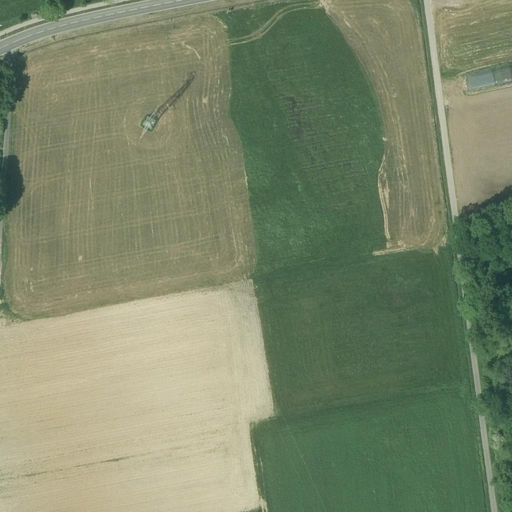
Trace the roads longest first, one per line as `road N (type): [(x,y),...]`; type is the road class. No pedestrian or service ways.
road 1 (unclassified): [(492,511),(425,0)]
road 2 (secondary): [(185,0),(66,24),(9,45)]
road 3 (unclassified): [(9,45),(0,208)]
